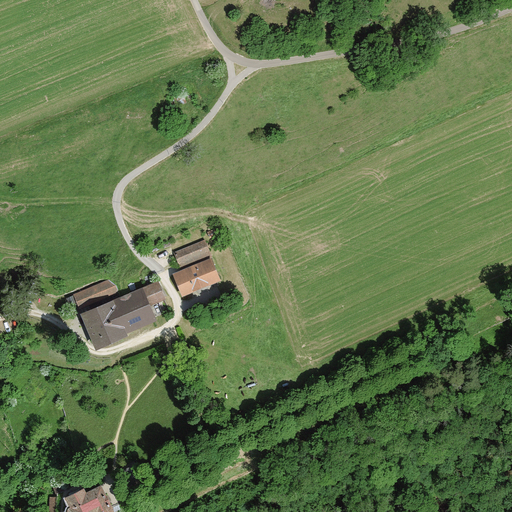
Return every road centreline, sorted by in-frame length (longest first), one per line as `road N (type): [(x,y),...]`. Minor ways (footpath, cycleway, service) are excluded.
road 1 (residential): [(254,64),(193,136),(119,189),(132,247),(175,296)]
road 2 (unclassified): [(511,6),(436,34),(254,64)]
road 3 (track): [(175,296),(177,317),(168,325),(112,351),(90,348),(52,318),(0,316)]
